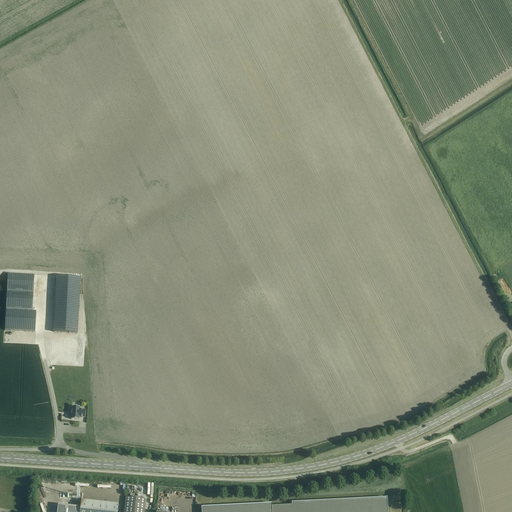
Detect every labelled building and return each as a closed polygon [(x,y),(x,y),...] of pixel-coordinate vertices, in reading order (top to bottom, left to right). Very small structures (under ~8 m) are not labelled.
[(33,292),(34,276),(34,275),(8,273),(7,291),(12,291),(33,292)] [(57,277),(54,332),(77,333),(79,278),(57,277)] [(7,291),(6,310),(32,312),(33,292),(12,291),(7,291)] [(34,332),(35,312),(32,312),(6,310),(5,330),(34,332)] [(70,408),(69,413),(72,413),(71,419),(79,420),(79,417),(85,418),(86,410),(80,409),(80,408),(72,407),(72,408),(70,408)] [(126,498),(124,511),(144,511),(146,500),(126,498)] [(387,511),(387,498),(291,503),(292,506),(272,507),(271,504),(201,508),(201,511),(387,511)] [(117,511),(118,505),(81,501),(80,508),(58,505),(57,511),(117,511)]
